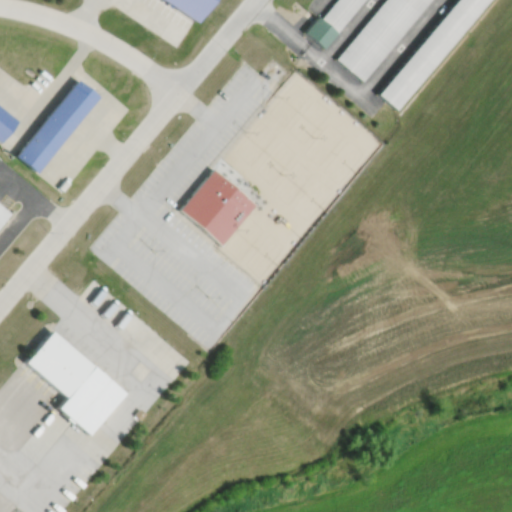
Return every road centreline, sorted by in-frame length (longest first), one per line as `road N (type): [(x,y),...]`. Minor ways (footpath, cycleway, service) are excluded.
road 1 (residential): [(0,303),(252,0)]
road 2 (residential): [(0,4),(92,34),(177,92)]
